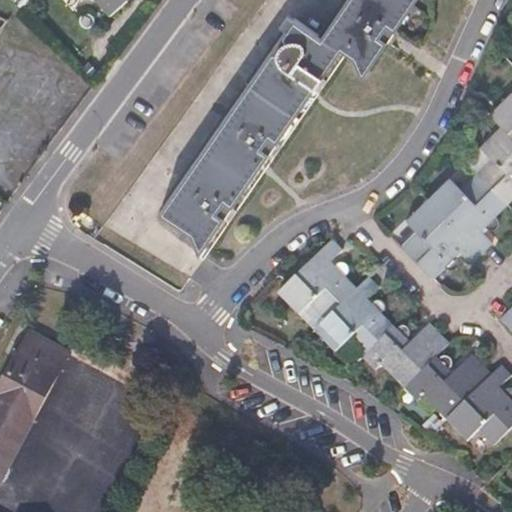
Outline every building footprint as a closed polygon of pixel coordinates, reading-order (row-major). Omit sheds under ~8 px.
[(127,0),(99,0),(112,13),(127,0)] [(365,66),(410,0),(347,0),(322,37),(337,47),(365,66)] [(202,242),(337,47),(322,37),(294,18),(159,213),(202,242)] [(511,96),(510,94),(488,116),(499,127),(511,139),(511,96)] [(511,139),(499,127),(478,149),(479,150),(465,164),(475,174),(508,206),(511,201),(511,139)] [(508,206),(475,174),(460,189),(449,178),(427,200),(483,254),(493,243),(482,231),(485,228),(488,230),(492,230),(497,228),(499,225),(499,222),(497,216),(508,206)] [(483,254),(427,200),(406,223),(417,234),(402,249),(435,280),(446,269),(449,271),(451,271),(453,271),(457,269),(460,263),(459,260),(457,257),(460,253),(472,265),(483,254)] [(357,288),(346,277),(347,277),(349,273),(349,271),(348,269),(346,266),(343,263),(338,263),(334,266),(331,262),(343,251),(332,240),(277,295),(315,331),(357,288)] [(362,356),(394,326),(383,314),(384,313),(386,309),(383,303),(378,300),(375,300),(371,303),(368,299),(380,288),(369,277),(357,288),(315,331),(314,332),(336,353),(348,341),(362,356)] [(511,307),(501,318),(511,329),(511,307)] [(437,358),(451,344),(430,324),(411,342),(407,339),(410,334),(410,330),(408,328),(404,325),(400,326),(397,328),(394,326),(362,356),(376,369),(381,364),(405,389),(437,358)] [(0,511),(0,488),(73,352),(30,328),(0,382),(0,511)] [(447,420),(491,374),(472,356),(453,375),(449,370),(451,368),(452,365),(452,362),(449,358),(444,357),(439,360),(437,358),(405,389),(418,401),(424,396),(447,420)] [(511,389),(507,389),(503,391),(500,388),(511,376),(501,366),(491,374),(447,420),(446,420),(468,441),(480,430),(494,444),(511,427),(511,389)]
